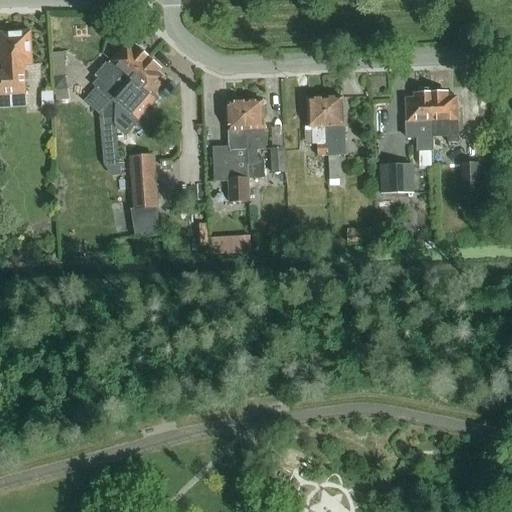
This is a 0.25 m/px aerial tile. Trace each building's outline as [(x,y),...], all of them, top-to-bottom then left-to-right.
[(0,96),(22,95),(26,95),(24,67),(33,66),(31,33),(1,34),(3,73),(0,73),(0,96)] [(96,89),(85,102),(92,108),(117,130),(117,128),(115,106),(111,103),(121,92),(130,82),(149,59),(136,48),(134,52),(127,46),(109,66),(107,64),(95,78),(98,81),(93,87),(96,89)] [(121,92),(111,103),(115,106),(117,128),(126,136),(139,121),(140,122),(157,102),(151,96),(166,79),(159,74),(162,70),(149,59),(130,82),(121,92)] [(432,95),(434,139),(448,138),(448,144),(460,144),(459,122),(458,122),(457,98),(448,99),(448,94),(432,95)] [(435,152),(434,139),(432,95),(415,96),(415,100),(406,101),(408,124),(407,124),(408,140),(419,139),(420,153),(435,152)] [(343,99),(325,100),(328,158),(329,158),(330,188),(341,187),(340,157),(345,157),(343,99)] [(318,158),(328,158),(325,100),(308,101),(309,128),(306,128),(307,146),(317,146),(318,158)] [(251,204),(250,180),(246,103),(228,104),(230,148),(213,149),(215,184),(228,183),(229,205),(251,204)] [(246,103),(250,180),(267,180),(263,103),(246,103)] [(271,150),(272,176),(287,175),(285,149),(284,149),(283,129),(271,130),(272,150),(271,150)] [(122,175),(117,135),(105,150),(107,167),(113,176),(122,175)] [(143,158),(130,159),(134,211),(158,209),(155,161),(143,162),(143,158)] [(480,200),(479,164),(461,165),(462,201),(480,200)] [(415,195),(414,166),(381,166),(381,196),(415,195)] [(404,225),(405,239),(414,238),(413,224),(404,225)] [(370,228),(348,230),(348,244),(370,243),(370,228)] [(214,256),(251,254),(250,237),(213,240),(214,256)]
